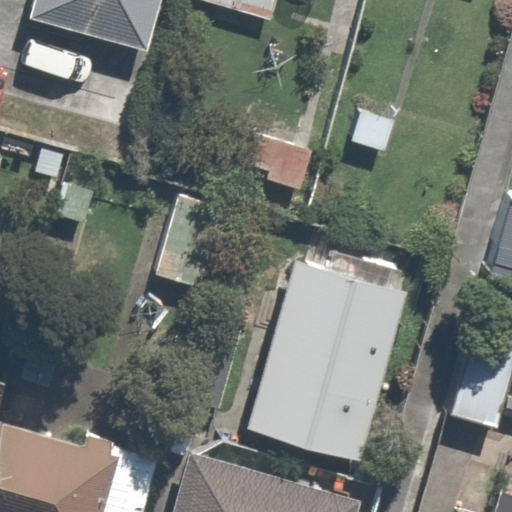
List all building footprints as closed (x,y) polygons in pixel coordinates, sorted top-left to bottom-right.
[(131,43),(141,0),(14,0),(11,13),(131,43)] [(193,0),(258,18),(263,0),(193,0)] [(351,71),(328,134),(378,152),(401,89),(351,71)] [(310,144),(227,110),(203,166),(287,200),(310,144)] [(30,170),(0,160),(0,253),(3,254),(30,170)] [(511,285),(511,189),(492,183),(462,269),(511,285)] [(336,455),(391,262),(279,230),(224,422),(336,455)] [(492,430),(511,359),(511,327),(455,312),(427,412),(492,430)] [(138,511),(155,459),(0,410),(0,511),(138,511)] [(331,511),(335,497),(170,447),(150,511),(331,511)] [(482,511),(460,511),(433,504),(430,511),(511,511),(511,482),(493,477),(482,511)]
